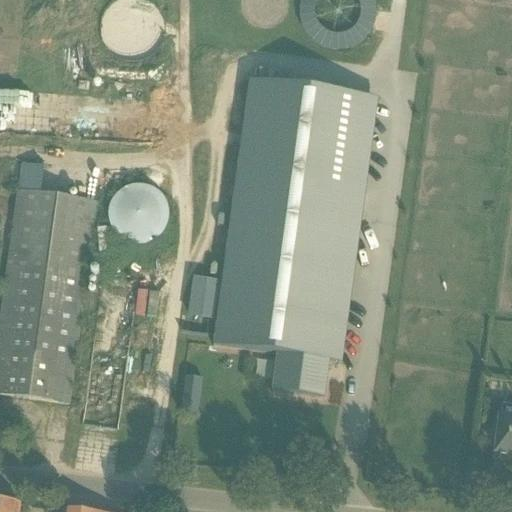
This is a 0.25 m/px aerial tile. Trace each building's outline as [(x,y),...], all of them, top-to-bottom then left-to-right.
[(379,40),(368,0),(329,0),(333,16),(310,22),(313,33),(321,31),(324,43),(333,41),(336,51),(379,40)] [(253,355),(275,358),(330,366),(339,366),(374,102),(248,84),(213,350),(253,355)] [(167,226),(167,220),(167,215),(165,209),(161,202),(157,198),(154,195),(147,192),(142,190),(136,190),(130,191),(125,192),(119,196),(115,200),(111,205),(109,210),(107,215),(107,221),(108,227),(110,233),(113,238),(117,243),(121,246),(126,249),(132,250),(138,251),(142,250),(149,248),(154,245),(160,241),(163,237),(165,231),(167,226)] [(0,397),(68,407),(97,204),(19,193),(0,329),(0,397)] [(195,283),(190,318),(214,321),(219,286),(195,283)] [(270,395),(325,403),(330,366),(275,358),(270,395)] [(184,378),(182,414),(200,415),(202,379),(184,378)] [(511,457),(511,422),(500,422),(499,431),(495,431),(494,445),(498,446),(496,455),(511,457),(511,458),(511,457)]
